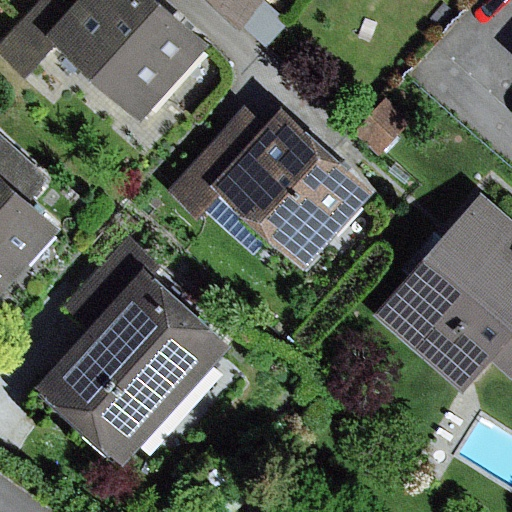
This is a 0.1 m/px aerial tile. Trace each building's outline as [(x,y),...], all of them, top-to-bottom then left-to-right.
[(43,0),(0,48),(32,76),(63,42),(147,117),(217,39),(172,0),(43,0)] [(220,0),(247,23),(264,0),(220,0)] [(389,96),(359,129),(386,152),(415,120),(389,96)] [(247,102),(168,189),(199,217),(226,187),(309,262),(376,187),(287,107),(272,124),(247,102)] [(0,166),(0,290),(62,225),(0,166)] [(511,215),(484,191),(380,311),(470,388),(494,361),(511,376),(511,215)] [(66,305),(94,330),(155,263),(160,258),(132,233),(66,305)] [(94,330),(49,379),(131,454),(237,338),(155,263),(94,330)]
